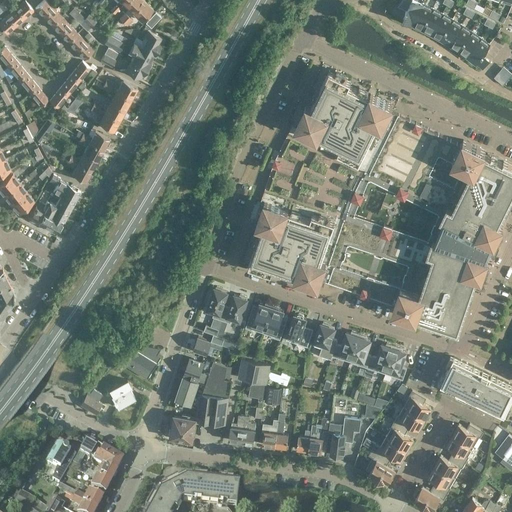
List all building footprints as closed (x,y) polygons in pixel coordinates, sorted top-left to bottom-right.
[(24,0),(16,7),(25,17),(34,10),(25,0),(24,0)] [(43,0),(35,8),(44,17),(53,7),(46,0),(43,0)] [(129,16),(133,12),(143,0),(127,0),(124,3),(129,8),(119,18),(120,19),(115,24),(118,27),(129,16)] [(153,8),(144,0),(143,0),(133,12),(141,20),(153,8)] [(403,18),(413,23),(422,2),(417,0),(402,0),(399,6),(406,9),(405,10),(407,11),(403,18)] [(416,26),(422,29),(433,7),(422,2),(413,23),(417,24),(416,26)] [(116,4),(110,10),(115,14),(120,8),(116,4)] [(16,25),(25,17),(16,7),(7,15),(16,25)] [(53,7),(44,17),(52,25),(62,16),(53,7)] [(428,30),(432,32),(442,13),(433,7),(422,29),(427,32),(428,30)] [(152,26),(162,14),(156,9),(146,21),(152,26)] [(434,36),(440,39),(452,18),(442,13),(432,32),(435,34),(434,36)] [(87,31),(97,21),(89,14),(79,24),(87,31)] [(0,24),(8,33),(16,25),(7,15),(0,21),(0,24)] [(60,33),(70,24),(62,16),(52,25),(60,33)] [(132,20),(129,16),(118,27),(120,29),(125,24),(127,26),(132,20)] [(446,40),(450,43),(462,24),(452,18),(440,39),(445,42),(446,40)] [(68,42),(78,33),(70,24),(60,33),(68,42)] [(452,47),(457,50),(471,30),(462,24),(450,43),(453,45),(452,47)] [(123,29),(142,40),(160,50),(163,44),(161,44),(163,41),(161,41),(163,37),(144,27),(141,31),(140,30),(139,28),(123,29)] [(464,52),(467,54),(480,37),(471,30),(457,50),(463,54),(464,52)] [(68,42),(76,50),(86,41),(78,33),(68,42)] [(109,34),(105,42),(120,50),(121,48),(128,52),(129,51),(134,54),(131,59),(149,69),(152,63),(151,62),(150,61),(151,57),(131,46),(109,34)] [(480,37),(467,54),(476,61),(483,67),(488,60),(482,55),(484,53),(483,52),(489,43),(480,37)] [(131,46),(151,57),(153,54),(155,55),(155,54),(157,55),(160,50),(142,40),(139,45),(134,41),(131,46)] [(84,59),(86,57),(94,49),(86,41),(76,50),(84,59)] [(0,49),(0,55),(8,65),(16,59),(5,46),(0,49)] [(116,59),(115,59),(118,53),(108,47),(105,53),(100,60),(112,66),(116,59)] [(19,79),(27,72),(16,59),(8,65),(19,79)] [(146,74),(149,69),(131,59),(125,70),(140,78),(142,74),(144,75),(145,73),(146,74)] [(82,60),(66,80),(74,87),(90,67),(82,60)] [(104,77),(108,71),(102,68),(98,73),(95,79),(104,84),(112,88),(115,83),(104,77)] [(492,242),(494,243),(503,225),(497,222),(511,192),(511,165),(503,161),(503,162),(486,154),(484,153),(485,150),(463,139),(461,144),(391,109),(393,105),(370,94),(368,98),(366,97),(367,94),(349,85),(351,80),(329,69),(311,107),(306,104),(303,111),(300,109),(295,118),(299,120),(296,126),(292,124),(286,135),(275,158),(273,164),(261,199),(265,201),(262,207),(259,206),(256,215),(259,216),(257,223),(262,225),(249,264),(272,272),(273,267),(293,273),(294,271),(297,271),(295,276),(319,284),(320,279),(361,293),(361,294),(368,297),(368,296),(395,304),(393,309),(416,317),(417,314),(437,321),(437,322),(459,330),(466,308),(465,307),(476,275),(482,277),(488,258),(486,257),(487,254),(495,257),(499,248),(491,245),(492,242)] [(503,84),(508,79),(499,71),(494,77),(503,84)] [(19,79),(30,92),(38,85),(27,72),(19,79)] [(123,79),(118,88),(115,86),(114,88),(131,98),(137,87),(123,79)] [(57,107),(74,87),(66,80),(49,100),(57,107)] [(109,92),(112,88),(104,84),(102,88),(109,92)] [(48,98),(38,85),(30,92),(41,105),(48,98)] [(126,109),(131,98),(114,88),(112,91),(115,93),(111,101),(126,109)] [(93,105),(100,109),(103,104),(95,100),(93,105)] [(102,110),(120,119),(126,109),(111,101),(108,106),(105,104),(102,110)] [(97,114),(100,109),(93,105),(90,110),(97,114)] [(114,130),(120,119),(102,110),(101,112),(104,114),(99,122),(114,130)] [(72,111),(69,118),(80,124),(83,117),(72,111)] [(26,125),(27,127),(30,133),(32,137),(36,134),(33,127),(36,125),(34,120),(30,122),(30,123),(26,125)] [(77,134),(103,149),(109,138),(95,130),(92,137),(83,132),(83,133),(79,130),(77,134)] [(54,136),(47,131),(43,135),(50,141),(54,136)] [(97,159),(103,149),(77,134),(75,137),(79,140),(79,141),(87,145),(83,152),(97,159)] [(39,141),(39,142),(47,156),(51,148),(39,141)] [(71,154),(69,158),(92,170),(97,159),(83,152),(80,158),(71,154)] [(5,158),(0,160),(0,173),(10,168),(5,158)] [(85,181),(92,170),(69,158),(67,162),(75,166),(71,174),(85,181)] [(46,174),(48,176),(51,171),(51,170),(48,166),(43,171),(46,174)] [(37,173),(34,169),(29,174),(32,178),(37,173)] [(42,179),(46,174),(43,171),(38,176),(42,179)] [(0,183),(0,190),(4,195),(20,183),(13,174),(9,176),(7,173),(0,178),(0,183),(0,184),(0,183)] [(56,185),(60,178),(53,174),(49,181),(56,185)] [(53,191),(61,195),(55,204),(51,213),(53,215),(62,221),(63,222),(81,190),(60,178),(56,185),(53,191)] [(4,195),(11,204),(26,191),(20,183),(4,195)] [(26,191),(11,204),(18,212),(33,200),(26,191)] [(28,218),(38,223),(38,222),(48,206),(45,204),(38,200),(28,218)] [(47,200),(45,204),(48,206),(38,222),(47,227),(53,215),(51,213),(55,204),(47,200)] [(47,227),(56,232),(62,221),(53,215),(47,227)] [(0,319),(12,302),(13,290),(2,268),(2,269),(0,269),(0,319)] [(224,305),(226,299),(228,291),(222,290),(223,288),(217,286),(217,288),(215,287),(213,294),(211,293),(208,302),(210,303),(208,309),(215,312),(213,317),(219,319),(224,305)] [(230,307),(227,306),(224,305),(219,319),(231,323),(233,317),(241,320),(243,313),(245,313),(247,305),(246,305),(248,298),(247,298),(247,296),(241,294),(240,295),(235,294),(230,307)] [(252,328),(263,332),(272,305),(266,303),(266,304),(260,302),(257,312),(252,310),(246,327),(251,329),(252,328)] [(272,305),(263,332),(274,335),(274,337),(280,339),(286,322),(281,320),(284,310),(278,308),(279,307),(272,305)] [(298,343),(307,346),(313,329),(307,327),(306,328),(303,327),(306,318),(304,317),(304,316),(303,314),(299,313),(298,314),(297,315),(295,314),(288,335),(299,338),(298,343)] [(338,339),(332,337),(333,333),(335,327),(329,325),(330,324),(323,322),(323,323),(321,323),(314,345),(322,347),(319,355),(331,359),(337,343),(338,339)] [(204,330),(217,335),(219,329),(206,324),(204,330)] [(350,361),(353,353),(359,333),(352,330),(351,333),(347,331),(342,345),(337,343),(331,359),(332,359),(333,355),(350,361)] [(359,333),(353,353),(350,361),(368,367),(372,355),(366,353),(371,339),(367,338),(367,336),(359,333)] [(221,349),(223,344),(199,336),(195,349),(207,354),(210,346),(221,349)] [(138,342),(124,364),(147,378),(160,356),(155,353),(158,348),(142,344),(138,342)] [(395,345),(387,342),(386,344),(382,343),(377,357),(372,355),(368,367),(385,372),(388,364),(395,345)] [(395,345),(388,364),(385,372),(392,375),(403,379),(407,367),(401,365),(406,351),(402,350),(402,347),(395,345)] [(511,397),(511,384),(453,356),(440,383),(504,414),(511,397)] [(189,357),(183,375),(186,376),(198,380),(208,383),(210,375),(201,371),(204,362),(192,358),(189,357)] [(271,363),(243,358),(239,377),(253,380),(250,395),(260,397),(258,407),(262,407),(263,401),(264,401),(266,382),(271,363)] [(197,405),(196,416),(201,417),(200,420),(226,423),(231,380),(229,379),(232,367),(227,366),(214,361),(210,375),(208,383),(205,392),(199,392),(197,405)] [(198,380),(186,376),(178,398),(177,397),(176,407),(184,408),(184,402),(190,403),(197,405),(199,392),(205,392),(208,383),(198,380)] [(311,387),(313,379),(305,376),(303,384),(311,387)] [(127,379),(109,389),(113,395),(112,396),(115,401),(114,402),(116,404),(118,407),(118,406),(134,397),(135,397),(129,387),(131,386),(127,379)] [(323,388),(329,390),(332,382),(326,380),(323,388)] [(398,388),(403,392),(407,386),(402,383),(398,388)] [(279,403),(282,387),(267,385),(265,401),(279,403)] [(95,414),(102,401),(99,399),(101,394),(93,389),(90,393),(88,392),(80,405),(95,414)] [(405,405),(425,417),(427,413),(429,414),(432,409),(430,408),(431,407),(423,402),(426,397),(413,389),(409,395),(410,395),(405,405)] [(395,420),(408,428),(411,423),(419,427),(421,428),(424,422),(423,421),(425,417),(405,405),(399,415),(398,414),(395,420)] [(287,447),(289,433),(283,432),(285,413),(279,412),(278,420),(275,446),(287,447)] [(193,440),(195,429),(193,428),(195,416),(183,414),(182,416),(175,415),(171,436),(193,440)] [(241,441),(244,415),(240,415),(240,417),(238,417),(237,422),(232,422),(229,442),(235,442),(235,440),(241,441)] [(253,443),(256,422),(248,422),(249,416),(244,415),(241,441),(253,443)] [(333,431),(331,452),(332,453),(332,454),(338,455),(338,453),(343,454),(343,449),(345,450),(345,444),(344,444),(344,440),(353,441),(354,429),(360,430),(361,417),(348,416),(344,415),(342,432),(333,431)] [(328,431),(330,417),(323,416),(321,430),(328,431)] [(263,431),(265,431),(263,444),(275,446),(278,420),(275,419),(274,425),(264,424),(263,431)] [(392,426),(386,436),(407,448),(409,444),(411,445),(414,440),(412,439),(413,438),(405,433),(408,428),(395,420),(391,426),(392,426)] [(453,433),(474,445),(479,436),(480,437),(484,431),(470,422),(467,428),(459,423),(458,424),(457,423),(454,429),(455,430),(453,433)] [(297,448),(309,450),(312,424),(308,423),(307,429),(305,429),(304,435),(299,434),(297,448)] [(312,424),(309,450),(321,451),(323,431),(316,430),(317,424),(312,424)] [(511,434),(509,432),(495,451),(511,463),(511,434)] [(468,456),(474,445),(453,433),(450,438),(449,437),(446,442),(447,443),(447,444),(455,448),(452,453),(466,461),(469,456),(468,456)] [(372,448),(390,459),(393,454),(401,459),(401,458),(403,458),(406,453),(404,452),(407,448),(386,436),(381,446),(375,443),(372,448)] [(91,458),(99,445),(88,438),(74,461),(79,463),(84,454),(91,458)] [(76,455),(68,450),(68,449),(68,448),(68,447),(67,447),(67,446),(66,446),(65,446),(64,446),(64,447),(63,447),(57,444),(47,461),(57,467),(52,479),(59,483),(76,455)] [(94,460),(103,464),(109,452),(103,448),(99,445),(91,458),(94,460)] [(390,459),(372,448),(368,454),(373,457),(366,468),(373,472),(372,474),(384,481),(385,480),(388,481),(388,480),(390,481),(394,474),(392,473),(395,469),(387,464),(390,459)] [(103,464),(116,472),(121,463),(120,458),(109,452),(103,464)] [(435,464),(456,476),(461,467),(462,468),(466,461),(452,453),(449,459),(441,454),(440,455),(439,454),(436,460),(437,460),(435,464)] [(105,494),(110,483),(91,472),(72,463),(70,467),(65,476),(70,479),(75,470),(85,475),(86,475),(94,480),(91,487),(105,494)] [(110,483),(116,472),(103,464),(100,470),(94,466),(91,472),(110,483)] [(450,486),(456,476),(435,464),(432,469),(431,468),(428,473),(429,474),(429,475),(436,480),(434,484),(447,492),(451,487),(450,486)] [(219,477),(218,482),(204,480),(204,476),(207,476),(207,475),(192,473),(192,474),(195,474),(194,479),(185,478),(160,491),(155,499),(151,497),(153,495),(152,494),(145,507),(146,507),(147,505),(151,507),(147,511),(175,511),(181,502),(182,502),(236,508),(237,508),(237,507),(236,507),(237,502),(237,501),(238,496),(238,491),(239,491),(239,490),(238,490),(239,485),(239,484),(232,483),(232,479),(233,479),(233,478),(219,477)] [(60,484),(58,488),(68,494),(97,509),(103,498),(89,490),(86,496),(76,491),(75,493),(72,491),(72,490),(60,484)] [(444,499),(447,492),(434,484),(430,490),(423,485),(420,490),(419,489),(415,495),(416,496),(415,497),(418,499),(417,501),(429,508),(430,506),(433,507),(439,496),(444,499)] [(95,511),(97,509),(68,494),(65,498),(77,504),(78,502),(82,504),(77,511),(95,511)] [(491,511),(492,511),(497,503),(490,499),(489,499),(487,499),(485,500),(484,501),(482,503),(473,496),(463,511),(464,511),(491,511)] [(43,511),(56,511),(62,502),(52,497),(43,511)] [(492,511),(491,511),(496,511),(498,509),(500,510),(502,505),(497,503),(492,511)]
